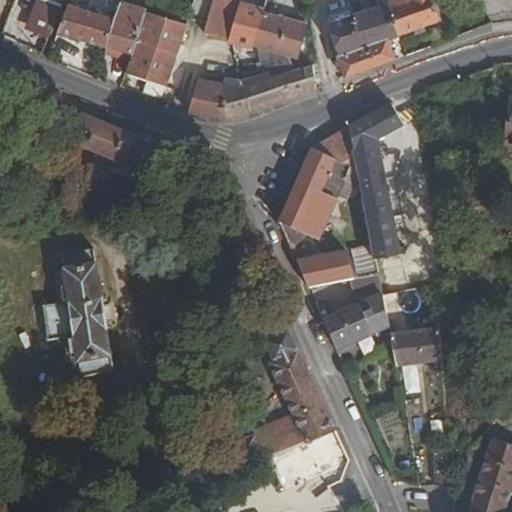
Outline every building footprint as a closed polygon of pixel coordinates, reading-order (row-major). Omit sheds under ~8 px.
[(38,0),(30,22),(51,31),(62,0),(38,0)] [(194,0),(190,16),(196,18),(201,0),(194,0)] [(389,37),(399,33),(388,0),(369,0),(372,9),(353,14),(364,45),(389,37)] [(433,0),(388,0),(399,33),(441,18),(433,0)] [(146,9),(127,4),(120,2),(114,16),(68,1),(57,29),(138,54),(144,39),(137,36),(146,9)] [(239,12),(232,37),(254,43),(264,9),(242,3),(239,12)] [(218,33),(225,8),(219,7),(212,5),(204,29),(218,33)] [(138,54),(134,66),(168,79),(187,22),(188,19),(147,7),(146,9),(137,36),(144,39),(138,54)] [(239,12),(225,8),(218,33),(232,37),(239,12)] [(264,9),(254,43),(273,49),(274,60),(266,61),(266,70),(243,79),(245,85),(251,108),(297,92),(317,85),(313,62),(305,65),(303,55),(295,55),(305,21),(264,9)] [(364,45),(353,14),(331,20),(341,53),(364,45)] [(395,55),(389,37),(364,45),(341,53),(338,54),(345,75),(395,55)] [(166,82),(133,70),(125,91),(138,96),(168,106),(169,104),(177,81),(170,78),(168,79),(166,82)] [(224,116),(223,81),(197,77),(190,109),(223,116),(224,116)] [(224,116),(251,108),(245,85),(223,81),(224,116)] [(511,96),(496,95),(495,139),(511,140),(511,96)] [(374,254),(377,254),(397,251),(387,192),(385,177),(410,173),(404,137),(402,123),(394,100),(351,123),(354,148),(374,254)] [(72,139),(132,165),(145,137),(84,110),(72,139)] [(279,218),(291,244),(295,243),(303,233),(303,228),(317,235),(320,235),(336,196),(333,193),(335,186),(344,187),(342,164),(333,163),(336,156),(354,148),(351,123),(313,144),(279,218)] [(95,244),(64,249),(65,262),(70,298),(56,299),(43,301),(48,337),(61,335),(76,333),(82,373),(115,368),(95,244)] [(346,248),(297,257),(308,283),(360,274),(360,268),(355,268),(355,266),(349,266),(346,248)] [(371,263),(371,272),(380,270),(378,263),(371,263)] [(404,308),(401,287),(384,291),(384,292),(389,320),(396,318),(395,310),(404,308)] [(384,292),(323,317),(337,345),(389,323),(389,320),(384,292)] [(285,314),(282,306),(271,310),(275,319),(285,314)] [(271,359),(295,415),(306,440),(336,428),(290,325),(265,336),(274,358),(271,359)] [(438,325),(390,331),(396,361),(440,355),(438,325)] [(245,450),(250,463),(306,440),(295,415),(256,431),(261,444),(245,450)] [(240,437),(245,450),(261,444),(256,431),(240,437)] [(505,511),(511,488),(511,440),(493,435),(471,511),(505,511)] [(451,479),(448,449),(435,450),(438,479),(451,479)]
